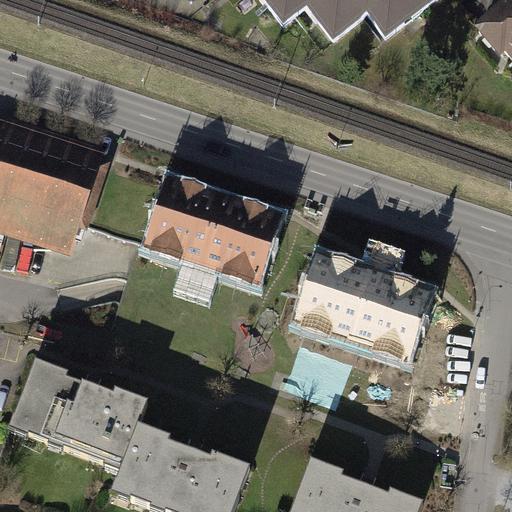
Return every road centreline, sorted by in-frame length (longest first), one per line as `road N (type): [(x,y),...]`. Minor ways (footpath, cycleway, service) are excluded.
road 1 (secondary): [(511,235),(0,71)]
road 2 (residential): [(476,511),(511,280)]
